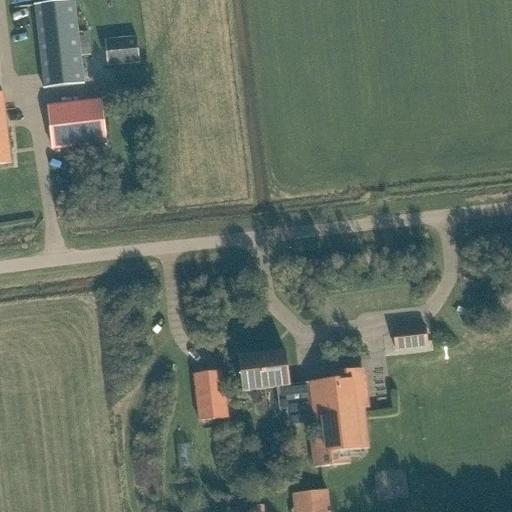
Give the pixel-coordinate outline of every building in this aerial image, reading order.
[(75,2),(34,6),(43,90),(84,85),(81,58),(90,57),(88,32),(79,33),(75,2)] [(137,38),(105,42),(108,68),(140,65),(137,38)] [(102,101),(48,108),(53,151),(107,145),(102,101)] [(0,168),(10,167),(8,148),(6,133),(0,133),(0,168)] [(426,327),(393,331),(395,351),(428,347),(426,327)] [(278,389),(289,387),(286,354),(239,359),(243,393),(278,389)] [(223,373),(193,376),(199,424),(229,420),(223,373)] [(294,425),(315,423),(317,442),(311,443),(313,469),(326,468),(351,466),(351,453),(368,451),(364,421),(359,377),(344,379),(344,376),(330,377),(330,381),(310,383),(311,386),(289,388),(289,387),(278,389),(280,402),(292,401),(294,425)] [(328,491),(293,496),(294,511),(327,511),(327,508),(330,507),(328,491)]
